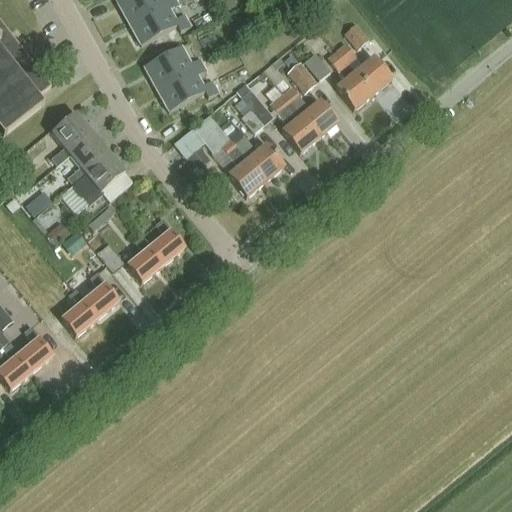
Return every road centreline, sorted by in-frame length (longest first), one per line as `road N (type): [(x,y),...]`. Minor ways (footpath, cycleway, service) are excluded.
road 1 (unclassified): [(240,270),(511,49)]
road 2 (residential): [(62,0),(136,134),(240,270)]
road 3 (unclassified): [(0,468),(240,270)]
